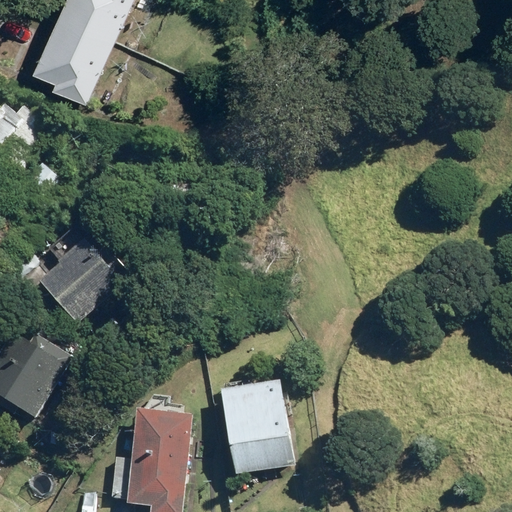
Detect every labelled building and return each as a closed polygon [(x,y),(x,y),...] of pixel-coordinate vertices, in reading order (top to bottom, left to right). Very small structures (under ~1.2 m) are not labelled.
[(63,86),(96,101),(141,0),(78,0),(47,69),(67,78),(63,86)] [(5,105),(0,100),(0,172),(3,175),(18,186),(68,130),(57,117),(40,105),(36,111),(23,103),(19,108),(9,99),(5,105)] [(224,210),(225,184),(175,182),(173,208),(224,210)] [(29,222),(0,202),(0,254),(5,258),(29,222)] [(101,239),(52,278),(87,321),(144,275),(135,259),(126,251),(120,256),(101,239)] [(22,322),(0,363),(0,394),(25,408),(28,403),(49,414),(81,354),(22,322)] [(291,379),(234,389),(248,471),(306,461),(291,379)] [(145,458),(124,456),(119,500),(163,505),(162,511),(189,511),(201,408),(151,402),(145,458)]
